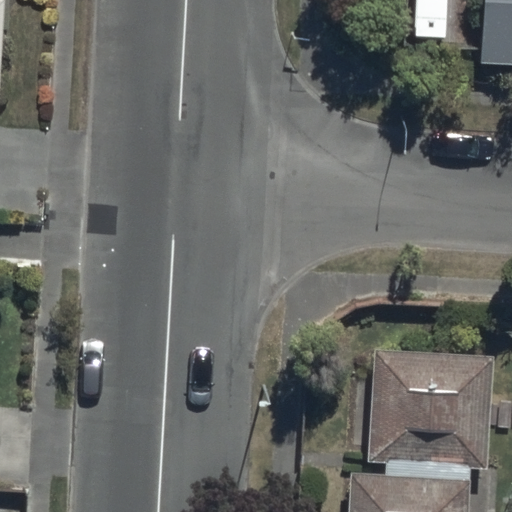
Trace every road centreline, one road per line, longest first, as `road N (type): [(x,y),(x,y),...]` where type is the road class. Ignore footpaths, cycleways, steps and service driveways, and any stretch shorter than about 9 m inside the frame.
road 1 (residential): [(175,180),(511,194)]
road 2 (tertiary): [(175,180),(158,511)]
road 3 (tertiary): [(186,0),(175,180)]
